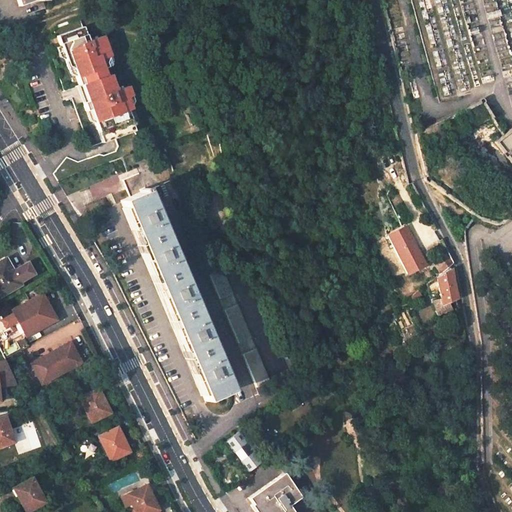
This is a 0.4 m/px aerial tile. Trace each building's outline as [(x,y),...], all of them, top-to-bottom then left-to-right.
[(72,66),(78,84),(82,94),(84,100),(87,111),(91,110),(98,129),(102,128),(106,141),(118,137),(135,132),(129,111),(133,109),(129,97),(133,96),(130,86),(117,90),(111,73),(102,76),(100,68),(104,67),(103,61),(109,54),(103,35),(87,40),(83,25),(56,34),(68,68),(72,66)] [(511,216),(511,187),(464,150),(465,147),(462,133),(492,117),(482,99),(413,133),(424,180),(472,217),(476,219),(497,225),(511,216)] [(511,128),(502,136),(494,142),(511,164),(511,128)] [(145,190),(138,173),(122,180),(129,197),(145,190)] [(163,233),(145,190),(129,197),(120,201),(139,244),(163,233)] [(405,228),(405,226),(387,235),(406,273),(424,264),(410,238),(413,236),(408,226),(405,228)] [(179,271),(163,233),(139,244),(154,282),(179,271)] [(452,263),(447,255),(433,264),(439,274),(450,264),(452,263)] [(36,274),(28,261),(13,269),(6,256),(0,259),(0,297),(22,286),(21,283),(36,274)] [(232,293),(218,260),(205,266),(219,298),(232,293)] [(451,268),(450,264),(439,274),(436,277),(451,268)] [(456,299),(451,268),(436,277),(441,305),(456,299)] [(195,309),(179,271),(154,282),(170,320),(195,309)] [(441,305),(436,277),(425,284),(436,314),(438,314),(444,310),(441,305)] [(0,320),(0,353),(3,360),(23,349),(28,346),(23,338),(52,322),(45,309),(48,307),(40,294),(10,311),(12,314),(0,320)] [(250,337),(237,305),(224,310),(237,343),(250,337)] [(55,320),(48,307),(45,309),(52,322),(55,320)] [(211,346),(195,309),(170,320),(186,357),(211,346)] [(69,342),(30,363),(41,384),(81,362),(69,342)] [(230,390),(211,346),(186,357),(205,400),(230,390)] [(269,381),(255,349),(242,354),(256,386),(265,383),(269,381)] [(0,386),(1,387),(15,384),(4,361),(0,361),(0,386)] [(268,391),(265,383),(256,386),(256,387),(259,395),(268,391)] [(101,396),(97,388),(78,397),(91,422),(110,413),(102,396),(101,396)] [(38,398),(34,390),(24,396),(27,404),(38,398)] [(0,446),(14,442),(4,416),(0,417),(0,446)] [(125,443),(117,427),(98,436),(110,461),(129,452),(125,444),(125,443)] [(262,461),(239,431),(225,441),(248,472),(262,461)] [(300,497),(283,473),(247,497),(251,504),(250,505),(254,511),(293,511),(288,505),(300,497)] [(36,485),(32,477),(12,488),(16,496),(16,497),(24,511),(25,511),(45,502),(42,496),(36,485)] [(47,493),(41,482),(36,485),(42,496),(47,493)] [(151,483),(125,495),(132,511),(155,511),(163,509),(151,483)]
